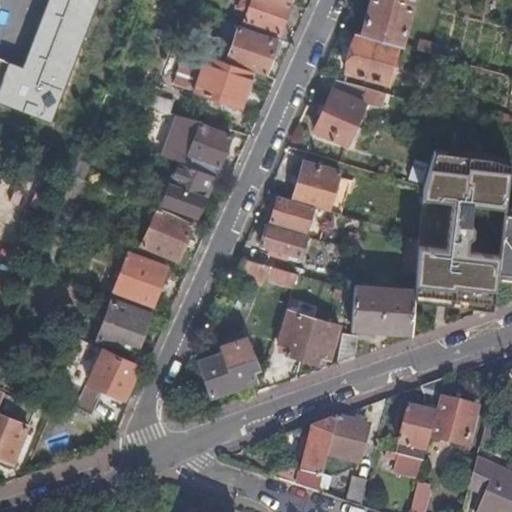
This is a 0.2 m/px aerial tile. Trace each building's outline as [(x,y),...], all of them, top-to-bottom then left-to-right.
[(0,100),(54,120),(99,0),(49,0),(25,65),(0,55),(0,100)] [(147,0),(135,30),(144,33),(158,0),(147,0)] [(279,32),(291,1),(287,0),(246,0),(245,3),(249,4),(244,20),(279,32)] [(370,0),(361,32),(398,43),(402,44),(414,0),(370,0)] [(253,69),(265,73),(277,37),(238,24),(226,60),(253,69)] [(361,32),(356,31),(352,45),(350,53),(345,70),(387,81),(398,43),(361,32)] [(417,48),(431,52),(433,42),(419,38),(417,48)] [(350,53),(352,45),(347,44),(344,51),(350,53)] [(241,105),(253,69),(226,60),(206,54),(194,89),(241,105)] [(385,91),(336,77),(314,129),(347,143),(365,101),(381,105),(385,91)] [(108,92),(92,129),(99,131),(115,95),(108,92)] [(153,106),(157,95),(151,94),(148,104),(153,106)] [(168,111),(171,100),(157,95),(153,106),(168,111)] [(168,111),(175,112),(178,102),(171,100),(168,111)] [(511,127),(511,115),(501,113),(498,124),(511,127)] [(184,163),(203,170),(207,159),(219,163),(230,132),(199,121),(184,163)] [(87,142),(80,158),(89,162),(95,146),(87,142)] [(452,149),(451,161),(467,163),(469,151),(452,149)] [(431,159),(423,185),(419,237),(415,273),(415,282),(440,285),(439,297),(474,300),(474,305),(494,307),(497,269),(499,253),(467,249),(469,235),(473,232),(474,223),(470,219),(472,200),(505,204),(509,162),(489,160),(490,153),(469,151),(467,163),(451,161),(431,159)] [(510,158),(490,153),(489,160),(509,162),(510,158)] [(80,158),(73,173),(73,174),(83,178),(89,162),(80,158)] [(421,182),(426,162),(414,158),(407,178),(421,182)] [(302,159),(291,198),(313,205),(326,208),(328,209),(339,170),(302,159)] [(196,213),(215,174),(203,170),(184,163),(179,161),(163,197),(196,213)] [(83,178),(73,174),(64,195),(71,197),(81,197),(88,180),(83,178)] [(291,198),(278,194),(270,218),(306,229),(311,210),(313,205),(291,198)] [(194,221),(158,205),(145,233),(141,242),(176,258),(187,234),(188,234),(194,221)] [(313,205),(311,210),(325,214),(326,208),(313,205)] [(341,213),(328,209),(326,215),(339,219),(341,213)] [(499,253),(497,269),(511,270),(511,216),(504,216),(500,249),(499,253)] [(306,234),(266,222),(260,242),(300,254),(306,234)] [(415,273),(419,237),(406,233),(403,272),(415,273)] [(113,288),(153,303),(167,264),(128,250),(113,288)] [(297,273),(243,257),(236,273),(266,283),(269,274),(294,282),(297,273)] [(412,331),(415,288),(355,284),(352,327),(412,331)] [(150,311),(112,297),(97,337),(136,351),(150,311)] [(286,354),(302,358),(314,317),(288,310),(277,342),(288,346),(286,354)] [(24,316),(15,312),(7,332),(16,335),(24,316)] [(314,317),(302,358),(318,363),(321,356),(329,358),(339,325),(314,317)] [(343,333),(337,364),(355,357),(356,335),(343,333)] [(77,336),(55,391),(77,402),(75,405),(91,413),(103,387),(125,397),(139,364),(77,336)] [(211,395),(255,380),(248,359),(253,357),(246,336),(219,345),(222,352),(198,361),(211,395)] [(439,398),(444,378),(421,386),(425,397),(423,406),(436,409),(439,398)] [(0,388),(0,454),(14,460),(19,449),(26,432),(29,424),(0,411),(0,409),(7,392),(0,388)] [(477,408),(439,398),(436,409),(435,413),(429,437),(467,446),(477,408)] [(398,443),(426,450),(429,437),(435,413),(408,406),(398,443)] [(274,477),(318,492),(327,454),(336,417),(311,425),(300,470),(279,463),(274,477)] [(369,425),(336,417),(327,454),(360,463),(369,425)] [(494,429),(484,427),(478,448),(489,449),(494,429)] [(26,432),(19,449),(25,452),(32,434),(26,432)] [(396,454),(423,461),(426,450),(398,443),(396,454)] [(511,511),(511,473),(476,457),(467,489),(479,494),(476,502),(481,504),(478,511),(511,511)] [(348,503),(360,507),(367,481),(354,477),(348,503)] [(422,483),(417,504),(427,509),(431,492),(429,491),(430,486),(422,483)]
